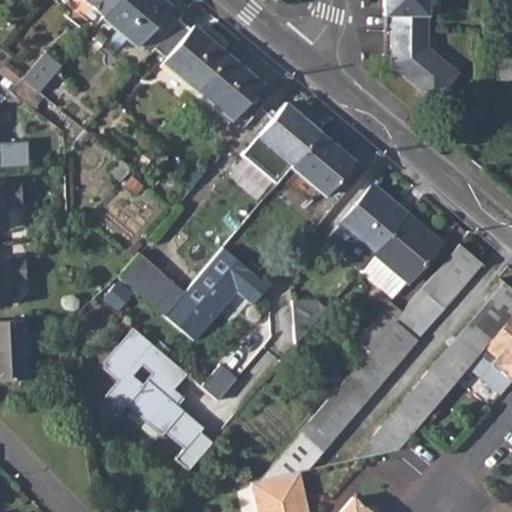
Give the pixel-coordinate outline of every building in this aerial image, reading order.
[(114,0),(84,0),(102,14),(114,0)] [(114,0),(102,14),(100,16),(135,46),(138,42),(148,50),(151,47),(175,19),(165,11),(168,7),(160,0),(114,0)] [(382,0),(383,14),(391,14),(391,31),(427,32),(427,0),(382,0)] [(383,14),(383,31),(391,31),(391,14),(383,14)] [(195,91),(226,55),(190,25),(187,28),(176,18),(175,19),(151,47),(163,57),(160,61),(195,91)] [(383,31),(382,57),(391,58),(391,54),(397,54),(397,47),(390,48),(391,31),(383,31)] [(390,68),(431,103),(457,72),(427,45),(427,32),(391,31),(390,48),(397,47),(397,54),(391,54),(391,58),(390,68)] [(195,91),(229,120),(259,84),(226,55),(195,91)] [(34,94),(56,69),(40,56),(18,81),(34,94)] [(511,58),(486,58),(486,70),(511,69),(511,58)] [(511,69),(486,70),(486,80),(511,79),(511,69)] [(255,136),(289,164),(317,132),(283,103),(255,136)] [(498,130),(511,130),(511,116),(498,116),(498,130)] [(287,167),(321,195),(351,160),(317,132),(289,164),(287,167)] [(102,174),(115,184),(126,171),(114,160),(102,174)] [(0,229),(6,229),(5,206),(22,204),(21,181),(0,182),(0,229)] [(406,214),(371,184),(327,236),(343,250),(339,255),(357,271),(372,254),(406,214)] [(404,282),(406,283),(440,244),(406,214),(372,254),(404,282)] [(181,293),(162,316),(191,340),(232,290),(249,304),(265,285),(219,247),(181,293)] [(357,271),(389,300),(404,282),(372,254),(357,271)] [(115,278),(162,316),(181,293),(135,255),(115,278)] [(0,306),(11,306),(9,283),(26,282),(26,258),(0,259),(0,306)] [(322,297),(292,301),(296,336),(327,333),(322,297)] [(358,341),(369,350),(374,343),(400,313),(389,304),(358,341)] [(510,383),(511,381),(511,316),(485,348),(498,360),(492,367),(510,383)] [(0,380),(33,379),(29,321),(0,322),(0,380)] [(190,418),(173,404),(180,396),(171,389),(184,374),(131,329),(101,364),(103,366),(101,369),(116,382),(103,397),(120,411),(125,405),(160,436),(163,432),(171,439),(187,422),(190,418)] [(218,365),(200,387),(217,401),(235,379),(218,365)] [(171,439),(182,449),(198,431),(187,422),(171,439)] [(210,442),(198,431),(182,449),(173,459),(186,470),(210,442)] [(297,433),(257,480),(297,471),(308,469),(321,453),(297,433)] [(365,447),(356,459),(373,455),(365,447)] [(306,511),(297,471),(257,480),(251,482),(257,511),(306,511)] [(367,511),(351,498),(339,511),(367,511)]
